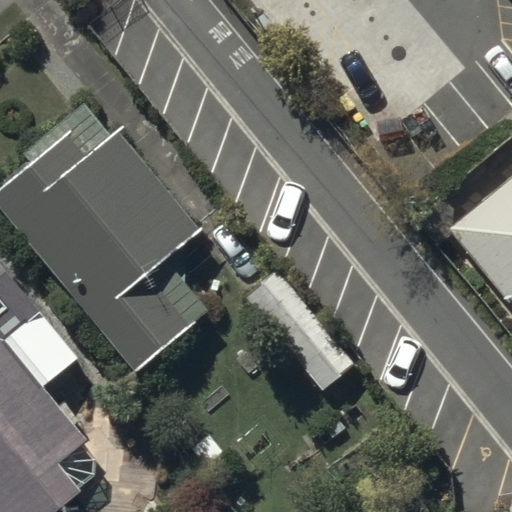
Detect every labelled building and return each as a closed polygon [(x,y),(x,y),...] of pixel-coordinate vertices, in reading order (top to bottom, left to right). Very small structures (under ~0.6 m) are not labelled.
[(29,160),(0,183),(0,211),(131,372),(208,310),(163,255),(200,225),(119,125),(110,132),(83,99),(21,150),(29,160)] [(511,159),(438,216),(511,311),(511,159)] [(0,259),(0,511),(48,511),(80,486),(55,456),(82,434),(43,387),(80,356),(0,259)] [(286,344),(322,387),(355,360),(319,317),(286,344)] [(381,423),(324,468),(359,511),(368,511),(420,471),(381,423)]
